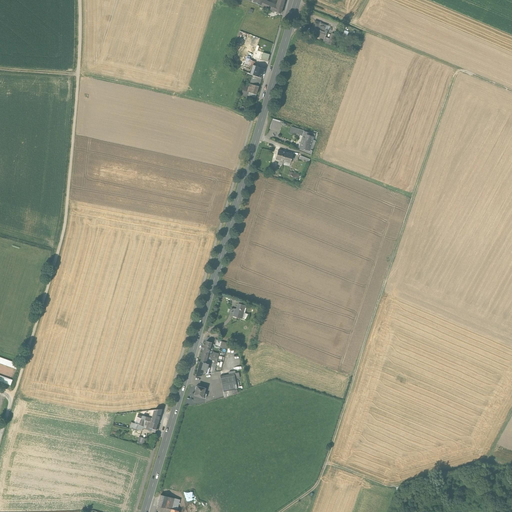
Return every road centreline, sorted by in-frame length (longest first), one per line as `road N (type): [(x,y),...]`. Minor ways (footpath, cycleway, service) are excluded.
road 1 (primary): [(297,0),(144,511)]
road 2 (track): [(331,462),(461,69)]
road 3 (track): [(12,395),(65,218),(79,0)]
road 4 (track): [(0,67),(77,72),(260,121)]
road 5 (track): [(511,468),(490,459),(394,492),(331,462),(320,485),(285,511)]
road 6 (track): [(511,91),(295,4)]
